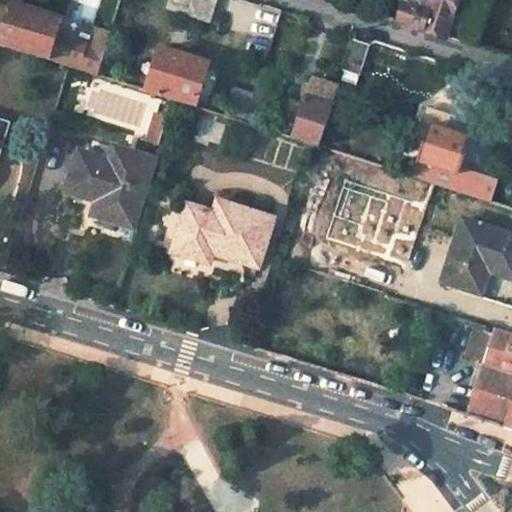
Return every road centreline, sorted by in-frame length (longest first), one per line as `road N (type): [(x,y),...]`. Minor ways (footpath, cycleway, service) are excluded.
road 1 (residential): [(442,451),(403,429),(0,302)]
road 2 (residential): [(295,0),(511,69)]
